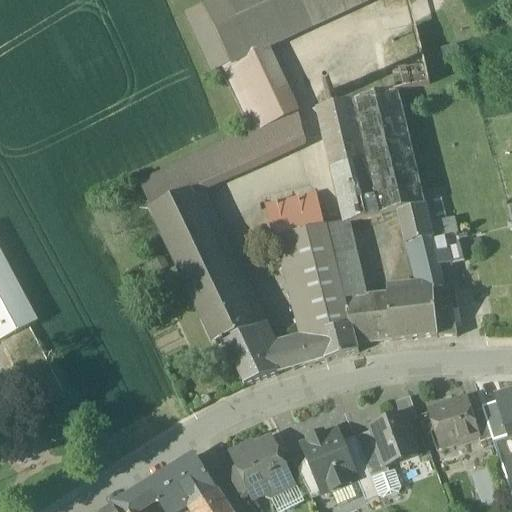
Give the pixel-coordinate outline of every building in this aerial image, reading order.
[(311,0),(219,0),(203,8),(230,66),(268,48),(322,23),(311,0)] [(311,0),(322,23),(365,3),(371,0),(311,0)] [(230,66),(219,71),(247,134),(297,110),(268,48),(230,66)] [(387,94),(317,111),(345,226),(398,214),(424,208),(422,195),(397,94),(397,92),(387,94)] [(334,93),(331,92),(328,93),(326,95),(326,98),(326,99),(327,101),(328,102),(329,103),(331,104),(334,103),(335,102),(336,101),(337,98),(336,96),(336,95),(334,93)] [(247,134),(141,186),(154,215),(192,196),(305,141),(297,110),(247,134)] [(450,238),(439,191),(422,195),(424,208),(433,243),(450,238)] [(239,294),(192,196),(154,215),(201,312),(239,294)] [(320,200),(293,207),(295,216),(316,211),(321,230),(327,228),(320,200)] [(316,211),(295,216),(293,207),(286,209),(293,236),(321,230),(316,211)] [(425,292),(388,296),(389,308),(375,309),(378,344),(438,338),(457,337),(458,337),(449,289),(448,289),(447,284),(443,284),(439,268),(464,262),(458,236),(450,238),(433,243),(424,208),(398,214),(406,247),(414,245),(425,292)] [(286,209),(267,213),(274,242),(277,242),(276,240),(293,236),(286,209)] [(345,226),(328,231),(335,261),(345,301),(367,298),(349,226),(345,226)] [(321,230),(293,236),(301,268),(335,261),(328,231),(327,228),(321,230)] [(293,236),(276,240),(277,242),(284,272),(301,268),(293,236)] [(301,268),(284,272),(277,242),(274,242),(298,343),(303,342),(318,337),(301,268)] [(0,343),(1,344),(28,329),(34,325),(0,260),(0,343)] [(335,261),(301,268),(318,337),(303,342),(309,366),(358,353),(357,347),(345,301),(335,261)] [(239,294),(201,312),(221,356),(229,353),(223,342),(219,334),(251,318),(239,294)] [(367,298),(345,301),(357,347),(378,344),(375,309),(374,297),(367,298)] [(251,318),(219,334),(223,342),(256,330),(251,318)] [(28,329),(1,344),(18,378),(28,398),(55,383),(56,383),(28,329)] [(256,330),(223,342),(229,353),(245,387),(278,375),(293,371),(282,348),(267,352),(256,330)] [(298,343),(282,348),(293,371),(309,366),(303,342),(298,343)] [(55,383),(28,398),(38,417),(65,402),(56,383),(55,383)] [(511,395),(499,400),(500,403),(511,437),(511,438),(511,395)] [(459,401),(447,405),(448,407),(429,413),(440,448),(477,436),(479,436),(472,415),(467,401),(460,403),(459,401)] [(494,443),(511,437),(500,403),(482,409),(483,412),(493,441),(494,443)] [(483,412),(472,415),(479,436),(477,436),(480,445),(493,441),(483,412)] [(403,416),(371,428),(376,442),(386,469),(387,468),(418,457),(403,416)] [(347,453),(338,432),(325,437),(324,434),(322,434),(322,435),(309,441),(309,440),(307,441),(308,444),(301,448),(307,462),(309,461),(311,467),(322,493),(323,495),(330,492),(332,495),(352,487),(351,484),(357,481),(358,481),(347,453)] [(270,442),(256,449),(255,449),(254,453),(247,457),(243,455),(235,459),(236,463),(252,495),(255,499),(264,495),(266,497),(270,499),(281,494),(282,489),(281,486),(289,482),(270,442)] [(376,442),(358,449),(372,482),(390,475),(387,468),(386,469),(376,442)] [(372,482),(358,449),(347,453),(358,481),(357,481),(360,490),(373,485),(372,482)] [(192,457),(147,487),(160,506),(163,511),(183,511),(188,509),(215,491),(192,457)] [(236,463),(224,469),(242,500),(252,495),(236,463)] [(311,467),(298,473),(310,497),(322,493),(311,467)] [(390,475),(372,482),(373,485),(378,498),(384,500),(399,495),(401,490),(395,473),(390,475)] [(150,511),(160,506),(147,487),(114,509),(115,511),(150,511)] [(229,511),(215,491),(188,509),(189,511),(229,511)]
